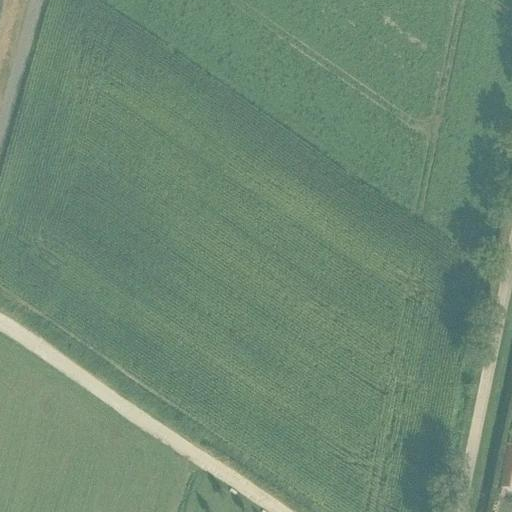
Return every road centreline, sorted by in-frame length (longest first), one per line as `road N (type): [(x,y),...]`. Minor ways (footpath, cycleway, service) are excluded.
road 1 (track): [(281,511),(0,328)]
road 2 (unclassified): [(456,511),(511,249)]
road 3 (unclassified): [(0,118),(33,0)]
